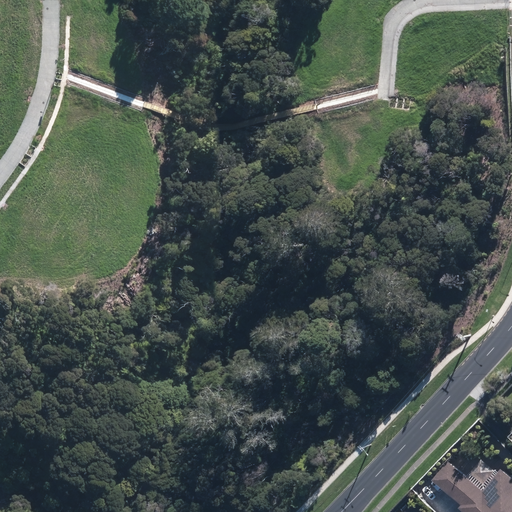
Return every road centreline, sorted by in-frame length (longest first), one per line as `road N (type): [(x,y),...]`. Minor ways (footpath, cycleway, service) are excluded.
road 1 (residential): [(511,322),(338,511)]
road 2 (residential): [(0,168),(44,83),(51,0)]
